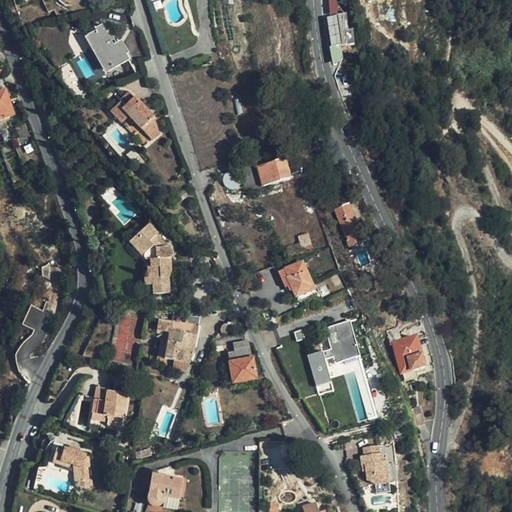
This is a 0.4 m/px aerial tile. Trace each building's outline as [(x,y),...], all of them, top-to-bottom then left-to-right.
[(328,0),(329,0),(331,19),(336,18),(340,46),(354,44),(352,36),(348,36),(345,19),(341,19),(337,0),(328,0)] [(336,18),(331,19),(328,20),(332,48),(340,46),(336,18)] [(117,48),(103,25),(86,35),(100,57),(101,57),(109,70),(116,66),(114,63),(119,59),(123,65),(130,60),(122,46),(117,48)] [(0,121),(14,117),(6,92),(0,93),(0,121)] [(112,111),(119,117),(125,111),(131,116),(137,122),(156,138),(162,131),(156,115),(135,96),(125,106),(121,102),(112,111)] [(125,111),(119,117),(125,123),(131,116),(125,111)] [(294,177),(288,158),(258,166),(263,185),(294,177)] [(359,226),(350,206),(344,209),(343,206),(335,208),(352,248),(367,242),(360,226),(359,226)] [(150,266),(150,273),(151,284),(156,284),(156,293),(172,292),(172,277),(175,277),(174,266),(171,266),(171,258),(174,259),(176,256),(178,254),(178,251),(176,248),(173,248),(170,248),(160,235),(162,233),(153,222),(136,236),(148,251),(146,254),(147,256),(149,257),(153,258),(153,265),(150,266)] [(308,238),(296,242),(298,247),(301,247),(310,243),(308,238)] [(304,255),(313,252),(310,243),(301,247),(304,255)] [(294,292),(296,298),(314,291),(304,264),(279,272),(284,290),(287,288),(289,294),(294,292)] [(314,291),(296,298),(298,303),(316,297),(314,291)] [(171,334),(169,343),(166,360),(174,361),(172,372),(188,375),(190,364),(198,327),(158,320),(156,332),(157,332),(171,334)] [(352,320),(336,324),(340,339),(355,335),(352,320)] [(334,353),(326,355),(324,350),(310,354),(320,394),(335,390),(327,359),(335,356),(337,363),(361,357),(355,335),(340,339),(336,324),(327,327),(334,353)] [(425,367),(417,337),(402,341),(399,327),(389,330),(392,343),(393,343),(401,373),(425,367)] [(255,379),(252,359),(250,359),(248,342),(234,345),(236,353),(227,354),(233,382),(255,379)] [(166,360),(169,343),(160,343),(158,358),(166,360)] [(110,391),(110,389),(98,387),(96,398),(108,401),(110,391)] [(108,401),(96,398),(93,413),(109,416),(107,425),(122,428),(129,395),(110,391),(108,401)] [(427,422),(423,406),(413,409),(418,424),(427,422)] [(72,464),(74,480),(76,480),(87,479),(86,466),(87,466),(86,456),(84,456),(85,454),(62,448),(61,451),(54,450),(51,462),(67,466),(68,463),(72,464)] [(136,453),(138,459),(150,455),(149,450),(136,453)] [(394,489),(391,469),(389,469),(389,462),(383,462),(382,454),(367,455),(368,464),(364,464),(365,473),(368,473),(370,488),(380,491),(394,489)] [(153,474),(149,499),(150,502),(152,504),(155,506),(157,506),(161,505),(164,503),(165,500),(165,496),(181,498),(183,479),(153,474)] [(89,490),(87,479),(76,480),(78,492),(89,490)] [(325,511),(323,511),(320,511),(317,503),(304,507),(305,511),(325,511)]
